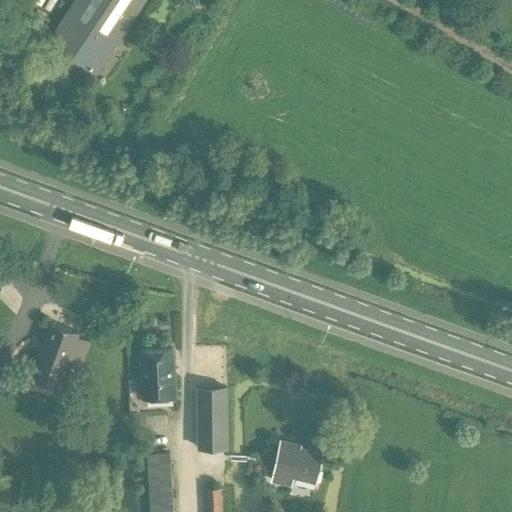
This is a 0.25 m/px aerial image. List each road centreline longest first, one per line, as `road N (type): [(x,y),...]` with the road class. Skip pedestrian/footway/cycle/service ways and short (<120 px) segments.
road 1 (primary): [(0,186),(511,372)]
road 2 (track): [(442,511),(450,477),(511,416)]
